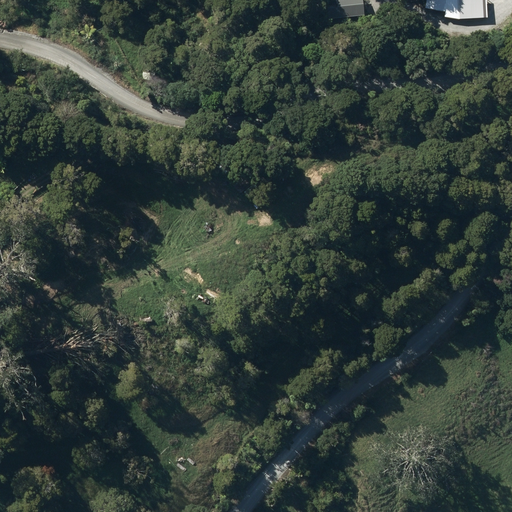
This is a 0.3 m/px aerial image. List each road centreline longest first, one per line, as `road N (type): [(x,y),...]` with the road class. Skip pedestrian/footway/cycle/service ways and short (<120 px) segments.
road 1 (unclassified): [(511,72),(411,87),(354,85),(249,119),(187,119),(129,101),(65,59),(0,35)]
road 2 (unclassified): [(242,511),(308,430),(459,294),(511,230)]
